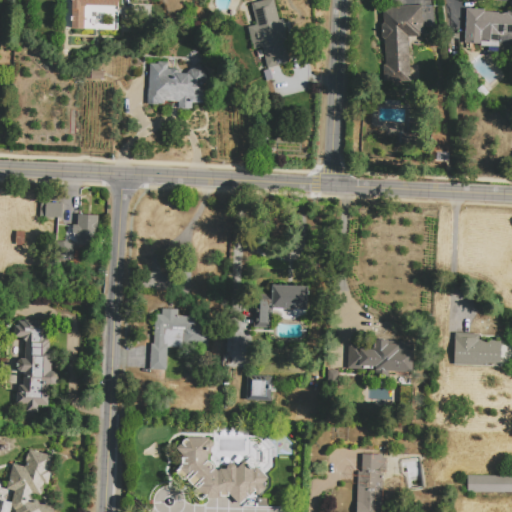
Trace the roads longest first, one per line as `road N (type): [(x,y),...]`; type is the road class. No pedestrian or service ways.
road 1 (tertiary): [(511,193),(0,168)]
road 2 (residential): [(106,511),(125,175)]
road 3 (residential): [(331,185),(340,0)]
